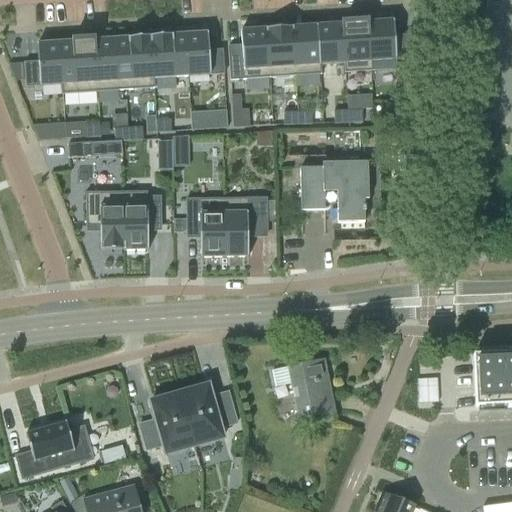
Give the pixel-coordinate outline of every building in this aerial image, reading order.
[(394,37),(393,22),(368,24),(371,73),(396,71),(396,62),(409,60),(408,36),(394,37)] [(371,73),(368,24),(342,26),(345,65),(344,65),(344,74),(371,73)] [(345,65),(342,26),(317,27),(319,67),(320,66),(344,65),(345,65)] [(319,67),(317,27),(291,29),(294,78),(321,76),(320,66),(319,67)] [(294,78),(291,29),(266,31),(269,79),(294,78)] [(269,79),(266,31),(240,32),(241,47),(228,48),(230,82),(269,79)] [(207,35),(172,37),(173,58),(186,57),(188,78),(223,76),(222,51),(208,52),(207,35)] [(173,58),(172,37),(150,38),(153,80),(154,80),(188,78),(186,57),(173,58)] [(153,80),(150,38),(128,40),(130,61),(117,62),(119,92),(155,90),(154,80),(153,80)] [(130,61),(128,40),(94,42),(97,94),(119,92),(117,62),(130,61)] [(97,94),(94,42),(72,43),(74,64),(60,65),(62,86),(61,86),(61,96),(97,94)] [(74,64),(72,43),(36,46),(37,63),(24,64),(25,89),(61,86),(62,86),(60,65),(74,64)] [(240,97),(231,97),(233,129),(242,129),(241,112),(240,97)] [(359,97),(347,98),(348,111),(360,111),(359,97)] [(405,119),(406,107),(389,105),(388,118),(405,119)] [(226,112),(213,113),(214,131),(227,130),(226,112)] [(348,125),(348,112),(333,112),(334,125),(348,125)] [(362,112),(348,112),(348,125),(362,124),(362,112)] [(298,126),(297,113),(283,114),(283,126),(298,126)] [(312,113),(297,113),(298,126),(312,126),(312,113)] [(170,121),(156,122),(156,134),(171,133),(170,121)] [(85,139),(100,138),(99,126),(85,126),(85,139)] [(43,127),(34,128),(39,142),(44,142),(43,127)] [(129,142),(128,129),(114,130),(115,143),(129,142)] [(142,129),(128,129),(129,142),(143,141),(142,129)] [(190,139),(158,139),(158,167),(191,166),(190,139)] [(67,146),(68,160),(93,159),(92,144),(67,146)] [(365,202),(369,202),(368,165),(322,166),(322,171),(300,171),(301,214),(324,213),(327,212),(329,210),(330,207),(331,205),(337,204),(338,226),(365,225),(365,202)] [(147,193),(123,194),(124,252),(148,252),(147,227),(161,226),(160,198),(147,198),(147,193)] [(124,252),(123,194),(85,194),(86,228),(99,227),(100,252),(124,252)] [(224,259),(223,200),(186,201),(186,234),(200,234),(200,259),(224,259)] [(267,233),(267,200),(223,200),(224,259),(248,258),(248,234),(267,233)] [(511,354),(474,357),(477,409),(511,406),(511,354)] [(324,362),(288,370),(273,373),(276,389),(291,386),(299,421),(335,414),(324,362)] [(236,425),(227,394),(210,399),(207,387),(194,391),(193,388),(180,391),(181,394),(178,395),(193,448),(222,440),(219,430),(236,425)] [(193,448),(178,395),(175,396),(175,393),(162,397),(162,400),(149,403),(155,422),(138,426),(145,452),(162,447),(164,456),(193,448)] [(31,454),(15,458),(22,481),(93,461),(84,428),(68,433),(66,423),(64,424),(65,425),(27,436),(26,434),(25,435),(31,454)] [(122,448),(101,453),(104,466),(125,460),(122,448)] [(85,511),(140,511),(134,489),(83,502),(85,511)] [(80,503),(73,491),(64,496),(71,508),(80,503)] [(17,502),(14,494),(0,497),(0,498),(2,506),(17,502)] [(383,494),(375,511),(412,511),(415,507),(383,494)] [(67,511),(62,503),(50,509),(51,511),(67,511)]
